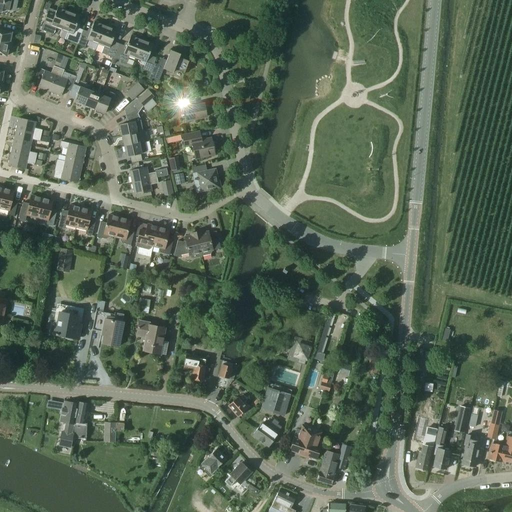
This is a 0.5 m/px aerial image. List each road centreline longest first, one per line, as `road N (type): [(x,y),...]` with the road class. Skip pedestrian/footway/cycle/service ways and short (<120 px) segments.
road 1 (residential): [(387,485),(343,494),(297,485),(260,464),(216,414),(189,401),(0,385)]
road 2 (tertiary): [(411,256),(434,0)]
road 3 (tertiary): [(387,485),(411,256)]
road 4 (residential): [(118,200),(0,168),(17,97)]
road 5 (residential): [(247,186),(220,57),(209,37),(186,22)]
road 6 (residential): [(118,200),(91,124),(17,97)]
road 7 (unclassified): [(276,214),(339,248),(411,256)]
road 8 (residential): [(247,186),(192,216),(118,200)]
